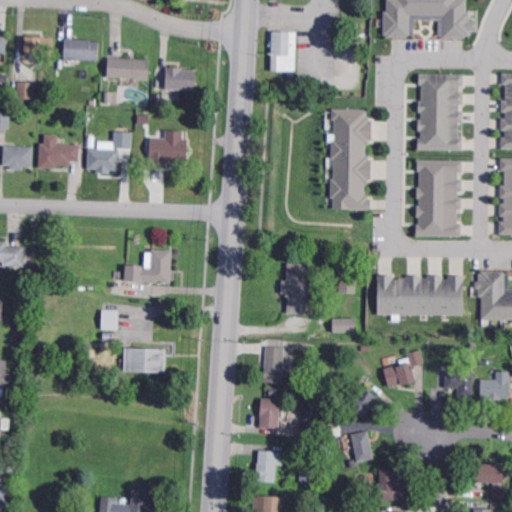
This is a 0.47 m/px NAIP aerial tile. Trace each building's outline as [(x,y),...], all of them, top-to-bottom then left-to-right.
[(468,0),(468,13),(472,13),(472,21),(480,21),(480,32),(471,32),(471,37),(468,37),(468,39),(444,39),(444,36),(441,36),(441,20),(416,21),(416,35),(411,35),(411,39),(388,39),(388,36),(385,36),(385,12),(389,12),(389,0),(468,0)] [(296,69),(271,68),(272,29),(296,29),(296,69)] [(7,53),(0,52),(0,33),(8,34),(7,53)] [(55,55),(26,53),(27,35),(56,37),(55,55)] [(100,60),(65,58),(66,37),(94,38),(94,40),(101,41),(100,60)] [(149,78),(134,78),(134,76),(107,74),(108,55),(150,57),(149,78)] [(196,88),(166,86),(167,64),(183,64),(182,67),(196,68),(196,88)] [(10,81),(0,80),(0,72),(10,73),(10,81)] [(465,87),(461,87),(461,93),(465,93),(465,105),(460,105),(460,112),(465,112),(465,124),(460,123),(460,139),(464,139),(464,151),(419,150),(419,139),(422,139),(422,131),(419,131),(420,121),(422,121),(422,113),(420,113),(420,102),(422,102),(423,85),(420,85),(420,74),(466,75),(465,87)] [(511,150),(501,150),(502,138),(506,138),(506,131),(502,131),(502,119),(506,119),(506,113),(502,112),(502,101),(506,101),(507,85),(503,85),(503,74),(511,74),(511,150)] [(36,100),(17,99),(18,82),(37,84),(36,100)] [(115,100),(104,100),(104,89),(115,89),(115,100)] [(12,127),(0,126),(0,110),(13,111),(12,127)] [(373,141),(370,141),(370,145),(368,145),(367,156),(370,156),(370,160),(373,160),(373,180),(370,180),(370,184),(367,184),(367,196),(370,196),(370,199),(373,199),(373,210),(334,210),(335,199),(332,199),(332,180),(335,180),(335,160),(333,160),(333,140),(335,140),(335,121),(333,121),(333,110),(368,110),(368,117),(371,117),(371,121),(374,121),(373,141)] [(137,131),(120,131),(121,114),(138,115),(137,131)] [(179,136),(150,136),(151,115),(180,116),(179,136)] [(165,137),(150,136),(149,166),(167,167),(167,158),(185,158),(185,130),(165,129),(165,137)] [(132,131),(114,131),(113,141),(98,140),(97,148),(87,148),(87,170),(118,171),(119,148),(132,148),(132,131)] [(58,145),(81,146),(80,162),(74,162),(71,162),(71,166),(58,166),(57,169),(40,168),(41,144),(45,144),(46,135),(59,136),(58,145)] [(35,166),(25,166),(25,170),(11,169),(12,165),(5,164),(6,144),(36,146),(35,166)] [(511,235),(500,235),(501,223),(505,223),(505,216),(501,216),(501,205),(505,205),(505,198),(501,198),(501,186),(505,186),(506,170),(502,170),(502,159),(511,159),(511,235)] [(464,173),(459,173),(459,179),(464,179),(464,191),(459,191),(459,198),(463,198),(463,210),(459,210),(459,225),(463,225),(463,237),(418,236),(418,225),(420,225),(421,218),(418,217),(418,207),(421,207),(421,199),(418,199),(419,188),(421,188),(421,171),(419,171),(419,160),(464,161),(464,173)] [(26,266),(5,266),(5,261),(0,260),(0,239),(9,240),(9,245),(27,246),(26,266)] [(173,283),(127,281),(128,264),(153,265),(153,248),(175,249),(173,283)] [(306,315),(288,314),(289,297),(286,297),(287,294),(281,294),(282,280),(288,281),(289,263),(310,265),(306,315)] [(506,275),(510,275),(510,290),(511,290),(511,320),(482,320),(483,298),(480,298),(480,289),(476,288),(476,283),(479,282),(480,274),(483,274),(483,272),(506,272),(506,275)] [(399,279),(399,278),(407,278),(407,275),(423,275),(423,278),(428,278),(428,276),(443,276),(443,280),(449,280),(449,276),(465,276),(464,315),(400,315),(400,321),(392,321),(392,315),(378,315),(378,275),(393,275),(393,279),(399,279)] [(357,294),(340,293),(341,276),(358,277),(357,294)] [(119,327),(102,326),(102,308),(120,308),(119,327)] [(358,333),(334,334),(334,318),(358,318),(358,333)] [(284,383),(265,382),(268,345),(287,346),(284,383)] [(167,371),(126,370),(127,346),(168,348),(167,371)] [(408,351),(410,365),(423,363),(421,349),(408,351)] [(0,395),(3,395),(3,386),(11,387),(12,372),(5,372),(6,359),(0,358),(0,395)] [(418,382),(404,386),(403,381),(390,385),(386,368),(413,361),(418,382)] [(475,395),(460,395),(460,386),(447,386),(447,369),(475,370),(475,395)] [(511,397),(503,397),(503,399),(489,399),(489,397),(483,396),(483,378),(498,378),(498,370),(511,370),(511,397)] [(364,385),(366,382),(374,388),(371,392),(378,396),(365,417),(350,408),(358,396),(352,392),(358,382),(364,385)] [(281,427),(261,426),(263,397),(283,398),(281,427)] [(39,416),(26,413),(28,402),(41,404),(39,416)] [(359,461),(352,433),(369,429),(376,457),(359,461)] [(285,464),(278,463),(277,481),(257,479),(260,449),(286,451),(285,464)] [(19,465),(11,465),(11,457),(20,458),(19,465)] [(505,482),(476,481),(477,462),(505,463),(505,482)] [(320,483),(301,481),(302,464),(321,466),(320,483)] [(412,501),(380,500),(381,467),(400,468),(400,480),(413,480),(412,501)] [(9,507),(4,507),(4,511),(0,511),(0,481),(10,482),(9,507)] [(157,511),(101,511),(103,495),(120,496),(119,502),(133,504),(134,487),(153,489),(152,497),(158,498),(157,511)] [(284,511),(255,511),(256,495),(285,497),(284,511)]
